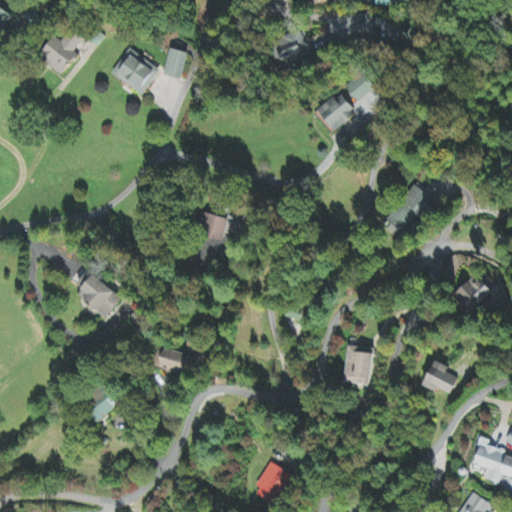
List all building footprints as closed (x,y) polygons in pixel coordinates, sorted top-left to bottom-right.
[(0,40),(16,14),(0,3),(0,40)] [(371,17),(362,17),(362,26),(371,26),(371,17)] [(49,65),(67,78),(81,57),(78,54),(86,41),(72,32),(49,65)] [(313,56),(306,34),(279,43),(286,65),(313,56)] [(166,76),(185,82),(193,55),(174,49),(166,76)] [(117,78),(149,96),(164,70),(132,51),(117,78)] [(378,91),(369,75),(350,86),(359,102),(378,91)] [(323,113),(341,133),(358,118),(352,112),(357,108),(345,94),(323,113)] [(433,199),(415,186),(390,223),(408,236),(433,199)] [(229,222),(207,215),(204,227),(225,233),(229,222)] [(82,286),(89,292),(85,296),(117,328),(135,311),(97,272),(82,286)] [(476,315),(495,295),(476,276),(457,297),(476,315)] [(345,384),(371,388),(376,352),(350,348),(345,384)] [(167,368),(190,375),(196,358),(173,350),(167,368)] [(449,374),(452,369),(441,363),(427,389),(438,395),(440,391),(453,398),(462,381),(449,374)] [(103,405),(111,413),(126,398),(119,390),(103,405)] [(506,485),(508,476),(511,477),(511,456),(493,451),(496,443),(486,440),(478,469),(491,473),(489,480),(506,485)] [(254,495),(271,506),(291,475),(274,464),(254,495)] [(498,511),(501,506),(480,495),(470,511),(498,511)]
